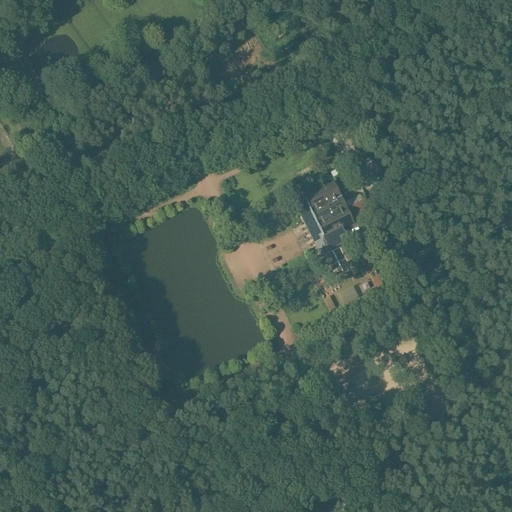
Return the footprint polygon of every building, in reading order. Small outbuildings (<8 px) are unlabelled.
[(30,58),(16,67),(23,80),(38,70),(30,58)] [(334,185),(314,195),(312,192),(302,197),(304,200),(295,205),(311,238),(320,256),(348,242),(342,229),(371,214),(364,201),(346,210),(334,185)] [(325,266),(331,263),(328,257),(322,259),(325,266)] [(337,295),(343,306),(360,299),(354,287),(337,295)] [(306,344),(294,350),(299,358),(310,352),(306,344)]
